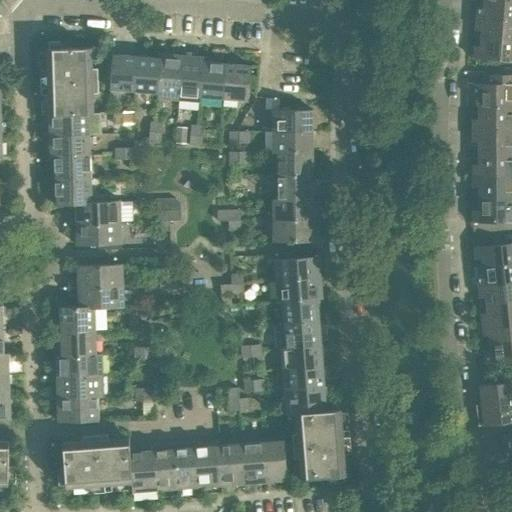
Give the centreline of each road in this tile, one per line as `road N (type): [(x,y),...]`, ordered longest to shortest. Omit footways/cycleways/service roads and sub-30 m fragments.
road 1 (residential): [(444,0),(444,274),(460,432),(466,464),(511,466)]
road 2 (residential): [(371,511),(340,245),(343,24)]
road 3 (residential): [(343,24),(140,2),(119,12),(24,4)]
